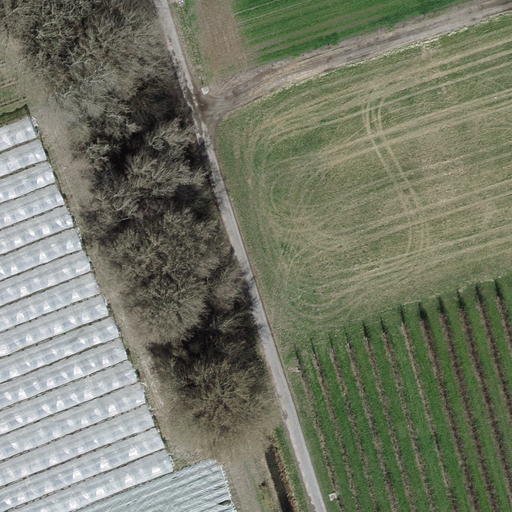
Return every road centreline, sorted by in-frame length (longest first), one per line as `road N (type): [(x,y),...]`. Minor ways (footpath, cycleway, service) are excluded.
road 1 (track): [(159,0),(317,511)]
road 2 (track): [(195,117),(306,68),(511,5)]
